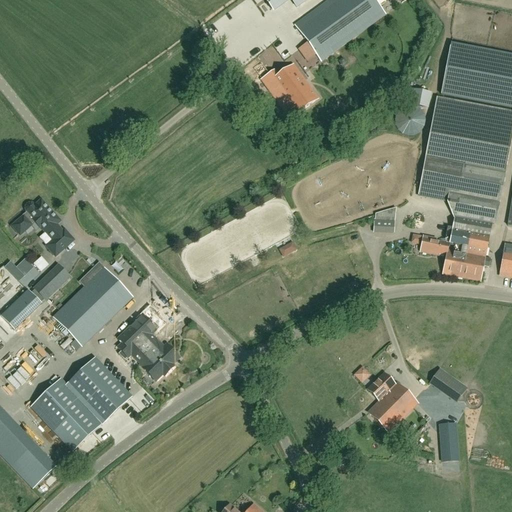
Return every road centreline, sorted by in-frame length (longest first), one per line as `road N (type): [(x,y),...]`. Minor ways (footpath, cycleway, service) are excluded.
road 1 (unclassified): [(241,362),(103,212),(0,83)]
road 2 (unclassified): [(241,362),(385,293),(511,298)]
road 3 (unclassified): [(48,511),(104,459),(241,362)]
road 4 (unclassified): [(310,511),(301,477),(241,362)]
